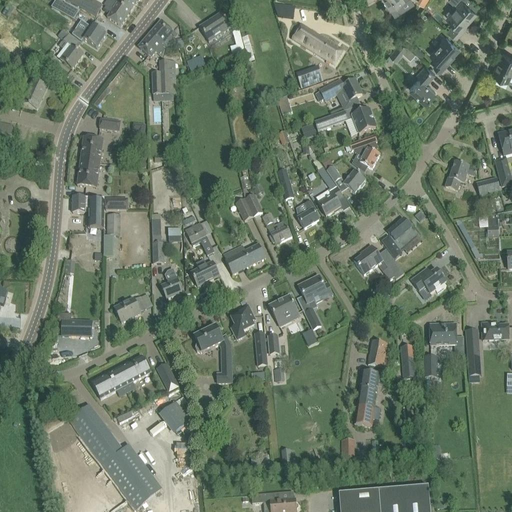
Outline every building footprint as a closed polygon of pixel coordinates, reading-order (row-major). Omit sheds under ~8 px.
[(60,0),(57,0),(53,8),(75,20),(80,11),(60,0)] [(65,0),(64,1),(96,19),(101,9),(85,0),(65,0)] [(126,0),(120,0),(107,19),(112,23),(121,28),(135,6),(126,0)] [(384,0),(391,10),(399,5),(406,0),(384,0)] [(449,13),(446,16),(454,24),(448,31),(457,39),(457,38),(456,36),(461,30),(466,25),(464,23),(474,12),(476,14),(477,13),(475,12),(479,7),(470,0),(448,0),(454,4),(449,10),(451,11),(449,13)] [(199,29),(209,44),(231,30),(221,15),(199,29)] [(82,22),(73,36),(82,43),(83,41),(89,45),(97,50),(107,35),(98,30),(92,26),(89,30),(88,29),(89,27),(82,22)] [(174,33),(169,29),(161,22),(150,36),(165,49),(162,59),(162,60),(165,50),(171,44),(167,41),(174,33)] [(335,66),(344,53),(302,27),(293,40),(335,66)] [(238,54),(245,52),(239,31),(232,33),(238,54)] [(80,45),(69,36),(64,32),(59,39),(64,43),(72,49),(62,62),(73,70),(83,57),(76,51),(80,45)] [(156,54),(162,59),(165,49),(150,36),(138,49),(146,56),(151,60),(156,54)] [(251,36),(242,39),(249,64),(256,62),(252,48),(254,47),(251,36)] [(446,38),(431,55),(443,66),(459,49),(446,38)] [(401,41),(390,55),(396,60),(402,53),(408,46),(401,41)] [(416,46),(413,49),(422,57),(425,54),(416,46)] [(511,74),(511,57),(502,53),(492,74),(509,82),(511,74)] [(153,96),(162,96),(160,63),(160,64),(160,74),(152,75),(153,96)] [(160,63),(162,96),(162,101),(173,101),(172,96),(177,96),(176,63),(160,63)] [(435,75),(426,66),(417,75),(420,78),(409,89),(425,104),(436,93),(426,84),(435,75)] [(305,88),(316,85),(326,82),(323,70),(313,73),(312,72),(302,75),(301,73),(293,75),(297,91),(305,89),(305,88)] [(340,82),(319,93),(325,104),(346,93),(351,102),(362,97),(355,82),(343,88),(340,82)] [(47,89),(38,85),(34,83),(23,105),(37,111),(47,89)] [(98,109),(111,92),(107,89),(94,105),(98,109)] [(279,100),(281,107),(289,105),(287,98),(279,100)] [(359,137),(377,130),(369,110),(352,117),(359,137)] [(319,135),(349,123),(350,123),(347,113),(315,125),(319,135)] [(101,121),(100,131),(119,133),(121,123),(101,121)] [(0,147),(8,149),(13,129),(0,125),(0,147)] [(312,125),(301,129),(304,139),(315,135),(312,125)] [(282,146),(289,144),(286,132),(279,134),(282,146)] [(511,132),(499,136),(504,157),(511,155),(511,132)] [(375,137),(350,146),(352,153),(354,152),(355,154),(363,159),(360,165),(357,169),(365,174),(368,169),(372,171),(380,157),(375,154),(377,150),(376,145),(377,144),(375,137)] [(80,170),(100,170),(103,141),(84,139),(80,170)] [(310,148),(303,149),(303,156),(309,156),(315,163),(313,164),(319,172),(318,173),(325,183),(330,179),(310,148)] [(331,167),(325,159),(320,162),(326,171),(331,167)] [(496,163),(502,189),(511,186),(511,184),(506,161),(496,163)] [(477,172),(455,165),(453,173),(451,173),(446,189),(457,192),(460,184),(464,185),(467,176),(475,178),(477,172)] [(335,184),(342,180),(333,168),(327,172),(335,184)] [(97,190),(100,170),(80,170),(77,187),(97,190)] [(286,172),(278,174),(286,202),(294,199),(286,172)] [(344,186),(355,195),(361,188),(362,189),(365,185),(364,184),(366,182),(364,181),(364,180),(361,178),(354,173),(344,186)] [(249,178),(240,179),(243,191),(251,190),(249,178)] [(501,194),(497,180),(476,185),(480,199),(501,194)] [(255,191),(258,196),(263,193),(260,188),(255,191)] [(327,192),(316,200),(319,206),(321,210),(326,218),(341,209),(337,203),(343,200),(337,189),(336,189),(328,193),(327,192)] [(312,202),(307,193),(306,194),(304,192),(300,194),(302,196),(299,198),(308,214),(298,220),(305,231),(319,222),(314,213),(316,212),(311,203),(312,202)] [(245,201),(254,219),(263,215),(254,197),(245,201)] [(94,199),(85,199),(73,198),(73,214),(85,215),(85,210),(91,212),(91,230),(104,230),(104,212),(101,212),(101,201),(94,201),(94,199)] [(128,200),(105,200),(105,212),(129,212),(128,200)] [(494,202),(497,213),(504,211),(500,200),(494,202)] [(245,223),(254,219),(245,201),(236,205),(245,223)] [(418,223),(425,219),(421,212),(414,217),(418,223)] [(120,238),(120,217),(108,216),(108,237),(120,238)] [(270,216),(262,219),(266,228),(267,227),(269,231),(275,227),(270,216)] [(498,216),(487,218),(488,239),(499,239),(498,216)] [(186,230),(198,225),(194,217),(183,222),(186,230)] [(389,234),(395,242),(402,237),(410,246),(417,240),(409,231),(410,229),(404,221),(389,234)] [(161,222),(152,222),(153,266),(164,265),(164,245),(161,245),(161,222)] [(206,238),(213,234),(207,223),(200,226),(200,225),(206,238)] [(275,227),(269,231),(272,237),(270,238),(273,245),(275,244),(276,246),(292,239),(285,223),(275,227)] [(207,239),(206,238),(200,225),(185,232),(191,246),(207,239)] [(168,231),(169,244),(182,243),(181,230),(168,231)] [(266,261),(262,252),(259,246),(246,253),(243,247),(224,256),(227,262),(225,263),(233,277),(266,261)] [(383,263),(378,256),(372,247),(364,253),(366,255),(354,263),(364,277),(383,263)] [(420,249),(410,257),(415,263),(425,255),(420,249)] [(499,249),(486,249),(486,259),(499,259),(499,249)] [(393,260),(385,266),(396,281),(405,275),(393,260)] [(213,264),(206,267),(204,262),(196,266),(199,271),(191,275),(198,289),(220,278),(213,264)] [(183,295),(178,284),(173,271),(168,273),(165,277),(168,285),(161,288),(167,301),(183,295)] [(425,272),(411,282),(419,293),(425,289),(430,296),(436,292),(438,295),(447,288),(445,285),(446,284),(441,278),(443,276),(439,271),(437,272),(429,278),(425,272)] [(319,278),(298,288),(303,297),(303,298),(304,298),(308,306),(310,305),(311,307),(315,305),(322,302),(321,299),(331,294),(327,285),(323,287),(319,278)] [(140,313),(147,310),(152,308),(147,296),(135,302),(134,300),(114,310),(122,325),(141,315),(140,313)] [(396,305),(397,297),(387,296),(386,303),(396,305)] [(290,298),(269,308),(278,325),(291,319),(292,322),(300,319),(298,315),(290,298)] [(235,317),(233,319),(232,320),(235,327),(233,328),(232,331),(235,337),(254,328),(252,323),(255,322),(255,323),(256,322),(249,307),(243,310),(245,314),(238,317),(235,317)] [(313,311),(305,315),(313,332),(321,328),(313,311)] [(509,342),(509,338),(508,328),(496,328),(496,325),(482,326),(483,342),(509,342)] [(430,327),(431,350),(457,349),(456,326),(430,327)] [(195,338),(194,338),(198,345),(197,346),(195,350),(197,353),(201,355),(202,354),(203,355),(203,354),(220,346),(222,350),(231,350),(231,348),(226,337),(222,339),(216,328),(215,328),(195,338)] [(480,331),(466,332),(467,352),(481,351),(480,331)] [(279,356),(278,338),(268,339),(270,356),(279,356)] [(372,342),(368,367),(383,370),(387,345),(372,342)] [(258,368),(267,368),(265,346),(256,347),(258,368)] [(416,380),(413,348),(401,349),(404,381),(416,380)] [(143,358),(92,385),(100,401),(117,392),(120,398),(136,390),(133,384),(137,382),(151,375),(143,358)] [(423,358),(424,380),(437,379),(437,358),(423,358)] [(222,375),(217,375),(218,385),(232,385),(232,360),(231,360),(222,360),(222,375)] [(482,362),(468,363),(469,379),(483,378),(482,362)] [(167,365),(156,370),(168,394),(179,388),(167,365)] [(274,371),(275,384),(285,383),(283,370),(274,371)] [(355,427),(365,428),(372,429),(380,376),(363,374),(355,427)] [(184,406),(180,409),(176,404),(159,417),(174,436),(190,423),(188,420),(192,417),(184,406)] [(128,448),(122,452),(89,407),(70,422),(137,511),(161,492),(128,448)] [(116,419),(119,424),(134,418),(132,412),(116,419)] [(438,449),(430,450),(431,462),(440,462),(438,449)] [(290,451),(281,452),(282,460),(291,460),(290,451)] [(269,467),(268,456),(251,458),(252,469),(269,467)] [(380,511),(430,511),(429,489),(379,493),(380,511)] [(380,511),(379,493),(339,496),(340,511),(380,511)] [(283,495),(293,494),(252,497),(252,506),(271,504),(271,511),(296,511),(299,510),(298,507),(296,505),(296,502),(283,502),(283,495)] [(196,511),(197,498),(181,498),(180,511),(196,511)] [(438,510),(447,510),(446,501),(437,501),(438,510)]
